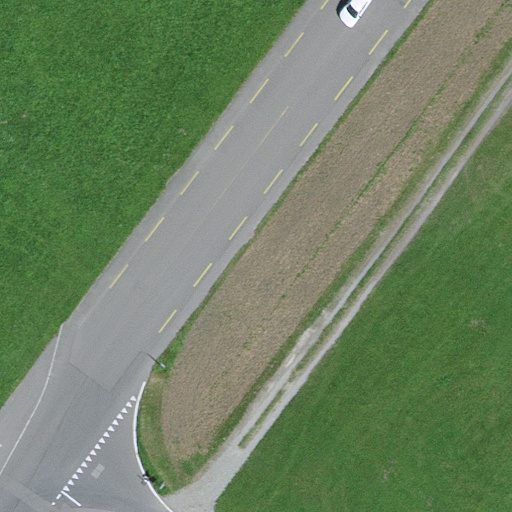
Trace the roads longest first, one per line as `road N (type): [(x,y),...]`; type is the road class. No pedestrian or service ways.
road 1 (unclassified): [(366,0),(58,420),(8,511)]
road 2 (track): [(511,91),(193,511)]
